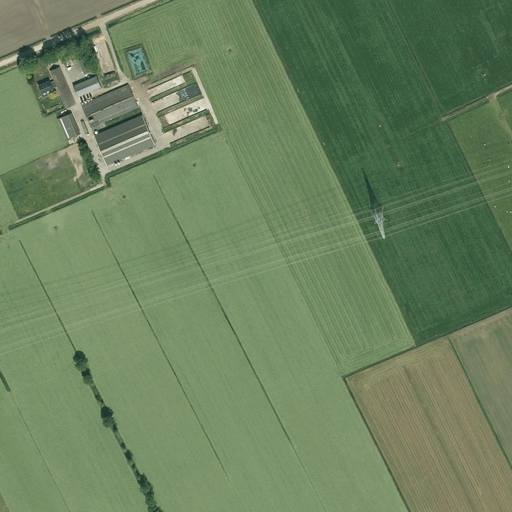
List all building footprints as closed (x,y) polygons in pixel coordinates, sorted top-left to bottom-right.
[(135,74),(148,70),(141,48),(138,49),(140,56),(133,58),(134,61),(131,62),(135,74)] [(84,73),(92,70),(86,55),(78,59),(84,73)] [(60,67),(50,71),(54,81),(50,82),(50,81),(39,86),(43,97),(48,95),(47,91),(57,87),(66,108),(76,104),(60,67)] [(182,78),(185,84),(193,79),(190,74),(182,78)] [(78,97),(101,87),(96,76),(73,86),(78,97)] [(102,127),(101,123),(138,108),(128,85),(81,105),(92,131),(102,127)] [(138,93),(140,101),(158,97),(157,96),(163,95),(162,89),(159,90),(160,94),(147,97),(145,92),(138,93)] [(69,114),(58,119),(67,139),(77,135),(69,114)] [(142,115),(94,135),(106,164),(154,144),(142,115)] [(199,123),(201,130),(211,127),(209,120),(199,123)]
